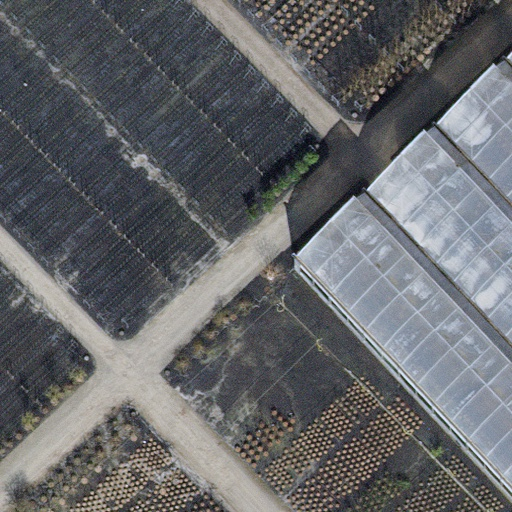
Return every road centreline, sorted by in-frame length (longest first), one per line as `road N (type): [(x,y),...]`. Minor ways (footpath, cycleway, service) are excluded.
road 1 (track): [(0,500),(511,19)]
road 2 (track): [(0,239),(267,511)]
road 3 (track): [(208,0),(361,160)]
